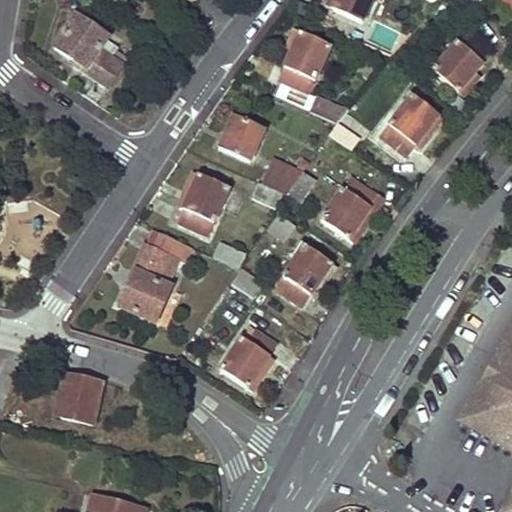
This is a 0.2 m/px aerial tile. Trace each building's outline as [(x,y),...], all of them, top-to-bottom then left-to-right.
[(373,0),(330,0),(327,9),(361,25),(373,0)] [(478,7),(471,0),(441,0),(441,1),(463,22),(478,7)] [(511,0),(501,0),(511,9),(511,0)] [(107,40),(76,19),(55,48),(86,71),(85,73),(107,88),(129,57),(120,51),(113,60),(99,51),(107,40)] [(286,51),(291,52),(278,81),(302,91),(310,95),(330,46),(295,32),(286,51)] [(493,56),(470,33),(434,71),(461,97),(476,82),(472,79),(493,56)] [(302,91),(278,81),(270,97),(295,107),(302,91)] [(318,98),(311,114),(338,125),(349,111),(318,98)] [(442,121),(412,99),(380,138),(405,158),(426,134),(430,137),(442,121)] [(246,125),(232,118),(218,150),(250,165),(266,127),(250,119),(246,125)] [(360,144),(335,129),(329,138),(353,154),(360,144)] [(270,171),(263,188),(288,198),(298,184),(270,171)] [(316,185),(304,174),(298,184),(311,193),(316,185)] [(228,191),(193,175),(185,192),(190,195),(178,224),(199,234),(206,220),(214,223),(228,191)] [(377,199),(352,181),(324,223),(352,244),(364,228),(359,223),(377,199)] [(311,193),(298,184),(288,198),(300,207),(311,193)] [(263,188),(261,187),(254,199),(279,210),(288,198),(263,188)] [(291,248),(299,229),(274,218),(265,237),(291,248)] [(174,241),(150,230),(142,245),(167,256),(174,241)] [(218,244),(212,261),(239,270),(244,253),(218,244)] [(167,256),(142,245),(130,273),(134,276),(119,306),(153,322),(169,289),(168,288),(156,283),(167,256)] [(335,269),(306,248),(276,291),(300,308),(321,281),(324,284),(335,269)] [(180,263),(167,256),(156,283),(168,288),(180,263)] [(232,287),(243,295),(249,287),(238,278),(232,287)] [(276,346),(250,328),(221,369),(251,391),(263,376),(257,372),(276,346)] [(511,337),(463,423),(470,427),(511,450),(511,337)] [(101,382),(62,371),(51,413),(90,422),(101,382)] [(511,511),(511,491),(500,511),(511,511)] [(88,511),(92,500),(80,497),(76,511),(88,511)] [(132,511),(92,500),(88,511),(132,511)]
